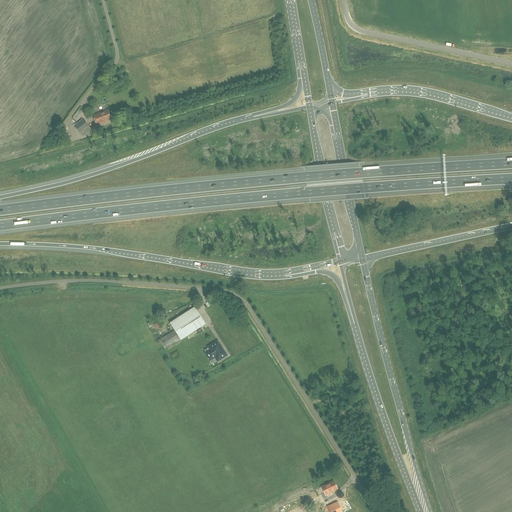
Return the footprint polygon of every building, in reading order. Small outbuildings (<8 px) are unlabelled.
[(96,125),(112,119),(108,110),(93,116),(96,125)] [(89,126),(83,119),(74,126),(75,128),(80,134),(89,126)] [(181,340),(206,324),(195,307),(170,323),(181,340)] [(152,332),(156,330),(156,329),(160,327),(155,319),(147,323),(152,332)] [(179,340),(174,331),(167,336),(167,335),(159,340),(165,349),(179,340)] [(209,347),(211,350),(206,353),(212,363),(212,364),(216,362),(217,362),(226,356),(226,355),(223,350),(222,350),(220,348),(221,348),(217,342),(209,347)] [(332,492),(333,492),(336,491),(338,490),(333,480),(321,486),(325,496),(332,492)] [(330,511),(342,511),(337,502),(327,507),(330,511)]
